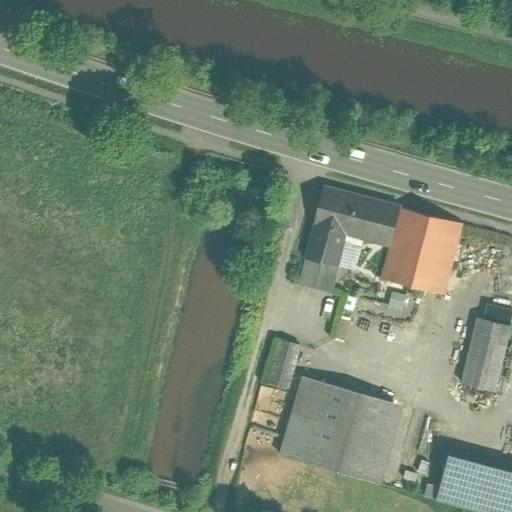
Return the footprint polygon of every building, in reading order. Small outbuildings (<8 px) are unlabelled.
[(398,204),(322,182),(310,222),(347,233),(386,244),(398,204)] [(378,271),(441,290),(461,223),(398,204),(386,244),(378,271)] [(293,279),(331,290),(347,233),(310,222),(293,279)] [(511,323),(472,312),(453,377),(493,389),(511,323)] [(285,387),(294,343),(274,339),(270,360),(264,358),(259,381),(285,387)] [(398,402),(299,373),(277,448),(376,477),(398,402)] [(511,511),(511,468),(445,451),(433,498),(491,511),(511,511)]
